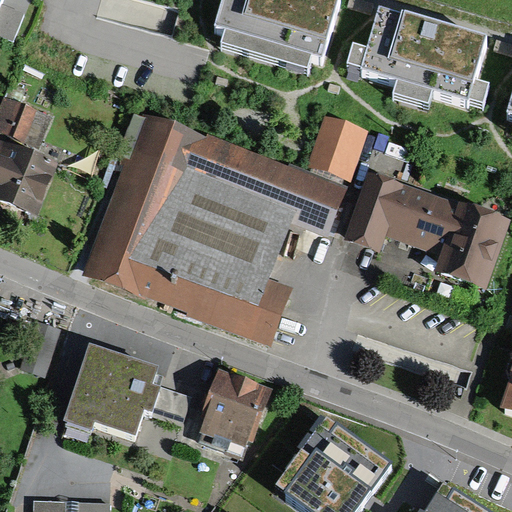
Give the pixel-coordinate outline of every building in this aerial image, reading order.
[(341,4),(327,0),(227,0),(217,33),(227,36),(223,51),(309,77),(314,60),(323,63),(341,4)] [(486,46),(381,15),(369,56),(356,52),(349,76),(398,90),(394,105),(428,115),(433,97),(481,110),(486,94),(473,91),(486,46)] [(5,106),(0,118),(0,133),(34,147),(45,121),(5,106)] [(288,167),(148,113),(84,278),(272,350),(297,285),(273,276),(291,230),(325,243),(347,185),(290,163),(288,167)] [(327,115),(309,165),(351,180),(369,130),(327,115)] [(2,146),(0,150),(0,199),(36,214),(55,168),(2,146)] [(508,222),(370,173),(347,237),(381,249),(385,236),(440,255),(436,268),(485,285),(508,222)] [(62,332),(35,324),(21,369),(48,377),(62,332)] [(158,375),(92,355),(67,432),(92,440),(95,431),(171,454),(187,400),(153,390),(158,375)] [(220,370),(206,410),(211,412),(200,441),(241,456),(247,439),(253,441),(272,389),(220,370)] [(511,372),(498,412),(511,417),(511,372)] [(364,511),(397,468),(326,417),(272,491),(300,511),(364,511)] [(480,511),(443,489),(429,511),(480,511)]
